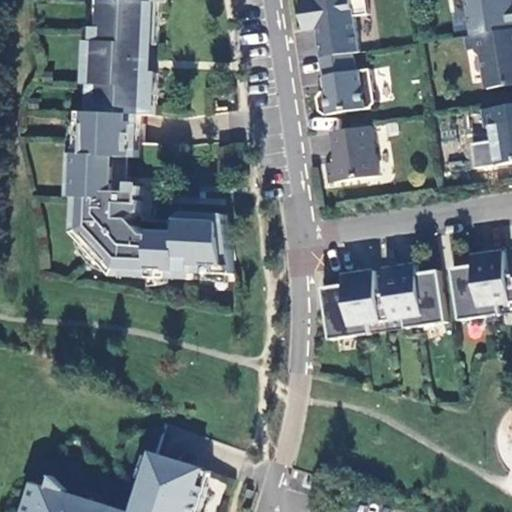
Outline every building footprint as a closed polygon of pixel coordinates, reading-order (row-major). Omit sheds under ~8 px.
[(144,116),(157,116),(158,74),(149,73),(150,46),(160,46),(161,4),(168,4),(168,0),(106,0),(107,1),(100,1),(98,43),(92,42),(90,85),(96,86),(95,113),(144,116)] [(371,15),(368,0),(309,0),(302,1),(307,30),(319,29),(323,59),(355,54),(361,53),(356,17),(371,15)] [(511,0),(468,0),(469,1),(471,0),(473,7),(470,7),(474,36),(511,30),(511,0)] [(511,30),(474,36),(467,37),(469,51),(477,50),(478,53),(484,57),(489,89),(511,85),(511,30)] [(158,74),(160,46),(150,46),(149,73),(158,74)] [(358,72),(355,54),(323,59),(326,78),(328,77),(330,91),(323,92),(319,98),(321,111),(327,116),(373,109),(377,103),(372,70),(358,72)] [(511,106),(485,110),(488,128),(494,128),(500,166),(511,163),(511,106)] [(95,113),(82,113),(80,155),(74,155),(72,198),(78,198),(77,234),(116,277),(195,280),(195,274),(236,276),(228,215),(186,213),(177,221),(177,237),(149,235),(135,220),(144,212),(145,185),(129,184),(115,183),(116,158),(130,159),(142,159),(144,116),(95,113)] [(334,133),(339,163),(329,164),(332,183),(380,177),(373,127),(334,133)] [(129,184),(130,159),(116,158),(115,183),(129,184)] [(511,284),(511,277),(507,252),(475,257),(477,266),(455,269),(462,321),(504,315),(502,305),(511,303),(511,284)] [(393,307),(383,309),(381,296),(378,271),(346,276),(347,285),(325,289),(333,341),(375,334),(373,325),(390,322),(407,320),(409,329),(450,323),(443,271),(420,274),(419,265),(387,270),(391,294),(393,307)] [(391,294),(381,296),(383,309),(393,307),(391,294)] [(207,470),(155,454),(154,458),(146,481),(136,511),(127,511),(68,494),(69,491),(55,478),(52,489),(36,484),(27,511),(200,511),(208,488),(201,486),(207,470)] [(146,481),(154,458),(148,457),(140,480),(146,481)] [(213,472),(207,470),(201,486),(208,488),(213,472)]
